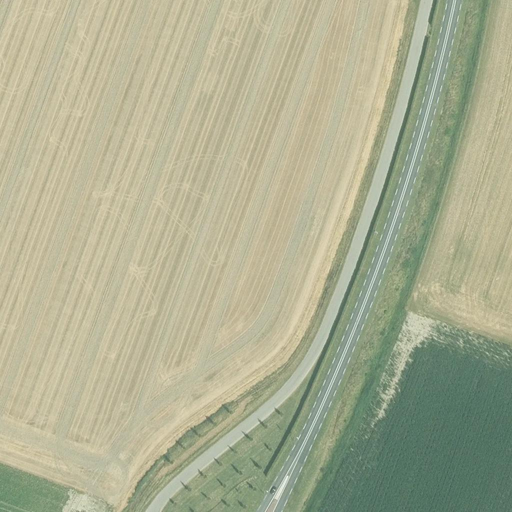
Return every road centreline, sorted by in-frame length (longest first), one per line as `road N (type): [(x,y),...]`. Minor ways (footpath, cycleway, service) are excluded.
road 1 (unclassified): [(151,511),(276,400),(315,348),(384,164),(426,0)]
road 2 (primary): [(298,454),(388,237),(454,0)]
